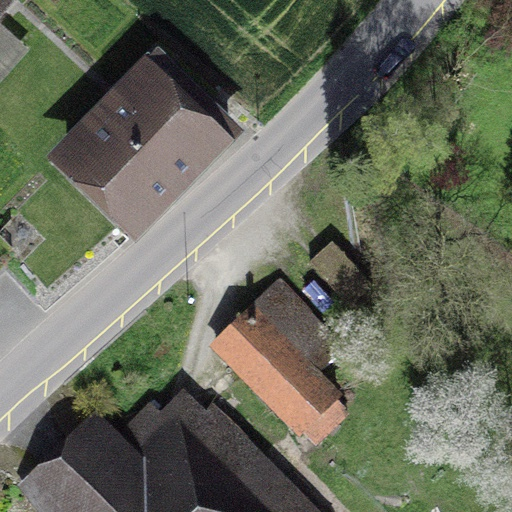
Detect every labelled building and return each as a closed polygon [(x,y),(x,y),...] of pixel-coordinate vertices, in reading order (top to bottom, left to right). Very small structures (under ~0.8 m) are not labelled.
[(0,0),(0,15),(13,3),(9,0),(0,0)] [(110,250),(207,162),(128,76),(49,149),(56,156),(38,172),(110,250)] [(356,250),(319,210),(290,237),(327,277),(356,250)] [(337,322),(283,265),(214,329),(293,413),(333,376),(308,349),(337,322)] [(297,511),(211,420),(199,431),(180,410),(154,434),(145,425),(111,457),(90,434),(19,501),(29,511),(297,511)]
